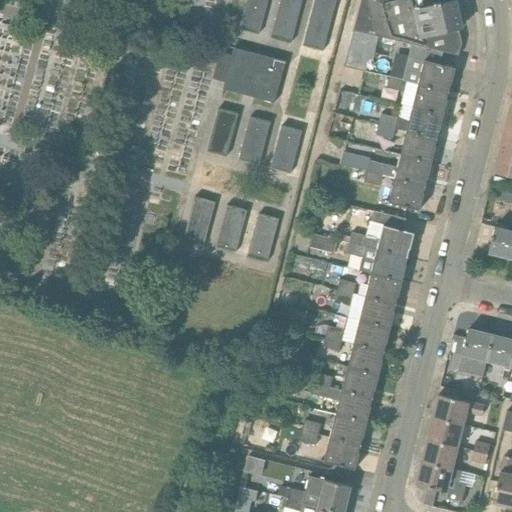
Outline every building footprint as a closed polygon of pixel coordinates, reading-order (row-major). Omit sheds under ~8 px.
[(247,0),(243,28),(263,31),(269,0),(247,0)] [(281,0),(276,37),(296,40),(302,0),(281,0)] [(315,0),(306,43),(326,48),(336,0),(315,0)] [(444,53),(459,56),(462,44),(451,0),(361,0),(353,31),(378,37),(413,45),(420,47),(444,53)] [(353,31),(344,67),(370,74),(378,37),(353,31)] [(407,82),(418,85),(449,93),(451,85),(452,85),(456,69),(441,65),(444,53),(413,45),(411,55),(404,82),(407,82)] [(237,92),(276,102),(286,63),(247,53),(237,92)] [(404,93),(407,82),(404,82),(390,78),(387,89),(404,93)] [(412,109),(444,117),(448,101),(447,101),(449,93),(418,85),(412,109)] [(221,105),(209,148),(228,153),(240,111),(221,105)] [(406,132),(437,140),(439,132),(440,132),(444,117),(412,109),(409,121),(381,115),(378,125),(396,129),(406,132)] [(264,161),(269,118),(249,115),(244,159),(264,161)] [(273,167),(293,172),(303,127),(283,123),(273,167)] [(376,136),(393,140),(396,129),(378,125),(376,136)] [(500,149),(511,152),(511,127),(505,126),(500,149)] [(437,140),(406,132),(404,143),(400,155),(432,163),(436,148),(435,148),(437,140)] [(494,173),(511,177),(511,152),(500,149),(494,173)] [(340,166),(353,169),(367,173),(384,177),(394,179),(425,187),(427,179),(428,179),(432,163),(400,155),(397,168),(370,161),(370,159),(343,152),(340,166)] [(367,173),(364,183),(381,187),(384,177),(367,173)] [(425,187),(394,179),(392,190),(388,203),(420,211),(424,195),(423,195),(425,187)] [(188,239),(208,241),(214,199),(193,196),(188,239)] [(228,204),(217,246),(237,251),(248,209),(228,204)] [(249,255),(269,260),(280,217),(260,211),(249,255)] [(349,243),(407,258),(410,250),(414,234),(403,231),(406,219),(374,212),(368,237),(351,233),(349,243)] [(488,254),(511,259),(511,232),(495,228),(488,254)] [(309,248),(333,254),(337,241),(312,234),(309,248)] [(371,273),(403,281),(406,266),(407,258),(349,243),(346,254),(363,258),(374,260),(371,273)] [(365,297),(396,304),(398,297),(399,297),(403,281),(371,273),(365,297)] [(337,291),(354,295),(356,284),(340,280),(337,291)] [(335,301),(351,306),(354,295),(337,291),(335,301)] [(359,320),(391,328),(395,313),(394,313),(396,304),(365,297),(359,320)] [(353,344),(384,352),(386,344),(387,344),(391,328),(359,320),(353,344)] [(325,337),(342,342),(345,331),(328,327),(325,337)] [(482,378),(487,362),(493,336),(468,330),(466,338),(462,356),(457,371),(482,378)] [(462,356),(466,338),(454,336),(450,353),(462,356)] [(487,362),(511,368),(511,362),(511,340),(493,336),(487,362)] [(340,352),(342,342),(325,337),(323,348),(340,352)] [(384,352),(353,344),(351,354),(348,368),(379,376),(383,360),(382,360),(384,352)] [(341,392),(372,400),(374,391),(375,391),(379,376),(348,368),(341,392)] [(314,384),(330,389),(333,378),(316,374),(314,384)] [(311,395),(328,399),(330,389),(314,384),(311,395)] [(336,415),(367,423),(371,407),(370,407),(372,400),(341,392),(336,415)] [(432,419),(464,426),(467,413),(482,417),(485,407),(438,396),(432,419)] [(511,413),(506,412),(501,431),(511,433),(511,413)] [(330,439),(360,447),(363,438),(367,423),(336,415),(330,439)] [(427,441),(458,449),(461,439),(464,426),(432,419),(427,441)] [(302,431),(319,435),(321,425),(304,421),(302,431)] [(299,442),(316,446),(319,435),(302,431),(299,442)] [(330,439),(324,462),(355,470),(359,454),(358,454),(360,447),(330,439)] [(453,472),(458,452),(458,449),(427,441),(421,465),(453,472)] [(475,442),(473,452),(488,456),(490,446),(475,442)] [(488,456),(473,452),(471,462),(485,466),(488,456)] [(493,504),(511,508),(511,474),(511,468),(511,458),(503,457),(500,472),(493,504)] [(462,497),(465,487),(450,483),(453,472),(421,465),(416,486),(462,497)] [(317,506),(339,511),(344,511),(351,487),(324,481),(317,506)] [(286,499),(303,503),(305,493),(289,489),(286,499)] [(284,510),(292,511),(300,511),(303,503),(286,499),(284,510)]
